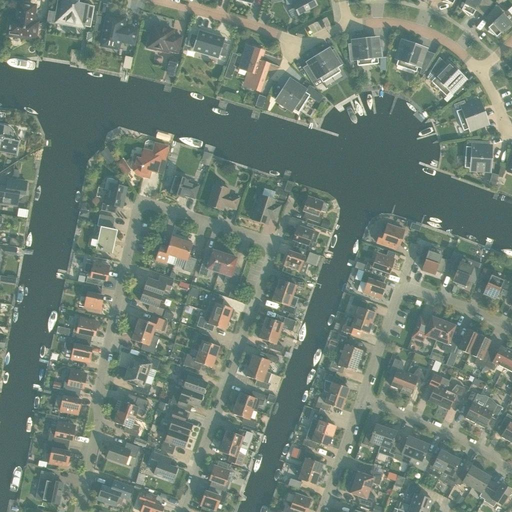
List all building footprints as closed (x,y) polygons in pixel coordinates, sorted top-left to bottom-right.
[(94,6),(61,0),(60,0),(57,21),(90,27),(94,6)] [(309,9),(316,5),(313,0),(285,0),(286,4),(292,3),(298,14),(291,18),(301,13),(309,12),(309,9)] [(493,2),(490,0),(466,0),(461,9),(463,10),(469,16),(470,14),(472,15),(476,8),(483,14),(493,2)] [(34,6),(19,4),(17,20),(11,20),(10,25),(9,26),(9,28),(10,29),(9,34),(34,38),(35,33),(36,32),(37,29),(36,28),(36,23),(32,22),(34,6)] [(505,12),(496,4),(486,16),(493,22),(487,27),(489,29),(487,31),(494,35),(496,37),(511,23),(503,14),(505,12)] [(48,11),(47,23),(53,24),(55,12),(48,11)] [(120,26),(121,18),(107,15),(101,45),(112,47),(113,40),(133,44),(136,30),(120,26)] [(172,30),(153,25),(150,38),(149,38),(146,48),(156,50),(156,49),(167,51),(167,50),(177,52),(181,36),(171,34),(172,30)] [(224,38),(198,30),(197,35),(191,33),(187,46),(225,57),(229,45),(222,43),(224,38)] [(378,63),(375,38),(354,41),(351,41),(351,44),(348,44),(350,61),(356,61),(357,66),(378,63)] [(404,42),(396,65),(416,72),(424,48),(404,42)] [(255,51),(245,47),(238,68),(248,71),(245,80),(250,81),(248,87),(260,91),(265,76),(260,74),(262,68),(258,67),(264,51),(258,49),(255,51)] [(309,61),(306,63),(307,65),(303,68),(312,83),(320,78),(322,82),(340,71),(335,64),(341,60),(334,49),(328,52),(327,50),(309,61)] [(423,75),(435,55),(427,52),(420,74),(423,75)] [(178,59),(170,57),(168,65),(176,68),(178,59)] [(426,77),(446,96),(463,78),(448,63),(447,65),(439,57),(426,77)] [(234,62),(230,61),(225,74),(230,76),(234,62)] [(309,95),(288,81),(277,99),(298,113),(309,95)] [(320,94),(315,90),(312,96),(317,99),(320,94)] [(486,122),(479,102),(456,111),(463,131),(486,122)] [(0,151),(17,155),(17,156),(18,156),(20,141),(14,140),(14,138),(14,136),(13,134),(13,132),(11,130),(10,128),(8,127),(7,126),(5,126),(4,125),(0,124),(0,140),(0,141),(0,151)] [(479,147),(465,146),(464,167),(489,169),(490,148),(489,148),(489,141),(479,141),(479,147)] [(152,152),(147,151),(142,150),(141,156),(138,155),(134,157),(131,167),(136,175),(146,177),(150,175),(151,171),(152,168),(158,169),(160,159),(165,160),(169,146),(154,142),(152,152)] [(174,175),(168,193),(183,198),(184,195),(194,199),(199,185),(188,182),(189,180),(174,175)] [(25,195),(27,182),(11,180),(10,188),(0,186),(0,202),(8,204),(10,206),(13,206),(15,205),(17,205),(19,195),(25,195)] [(122,200),(125,187),(116,185),(117,182),(108,180),(106,189),(109,190),(106,204),(102,203),(101,210),(115,213),(117,207),(122,208),(123,201),(122,200)] [(214,185),(207,205),(222,210),(224,206),(235,209),(239,198),(228,194),(229,189),(214,185)] [(287,193),(280,191),(278,198),(285,200),(287,193)] [(274,204),(275,200),(260,195),(257,203),(254,202),(251,212),(254,213),(252,220),(267,225),(269,218),(276,220),(280,206),(274,204)] [(319,212),(323,202),(308,197),(303,211),(307,213),(305,218),(319,223),(323,213),(319,212)] [(115,219),(99,215),(97,226),(101,227),(96,249),(110,252),(113,240),(115,241),(117,230),(112,229),(115,219)] [(404,230),(387,224),(384,234),(380,233),(376,243),(393,249),(395,243),(399,244),(404,230)] [(297,242),(295,247),(309,252),(313,242),(309,241),(313,231),(298,226),(293,240),(297,242)] [(14,239),(0,237),(0,243),(13,245),(14,239)] [(176,258),(182,240),(171,237),(168,248),(160,245),(155,261),(163,263),(166,254),(176,258)] [(192,244),(182,240),(176,258),(186,261),(183,270),(192,273),(196,260),(188,257),(192,244)] [(429,248),(423,246),(418,263),(423,265),(421,271),(434,275),(436,271),(442,273),(447,260),(440,258),(443,250),(430,245),(429,248)] [(309,252),(295,247),(293,253),(289,251),(284,265),(299,271),(302,261),(316,266),(319,256),(309,253),(309,252)] [(218,273),(224,254),(213,250),(209,263),(203,261),(198,274),(209,277),(211,270),(218,273)] [(367,261),(364,271),(383,277),(385,272),(389,273),(394,259),(377,253),(374,263),(367,261)] [(236,258),(224,254),(218,273),(227,275),(224,282),(235,286),(239,273),(232,270),(236,258)] [(460,263),(461,259),(455,257),(451,269),(456,271),(452,282),(465,286),(472,267),(460,263)] [(94,263),(94,261),(86,259),(84,267),(88,272),(85,282),(100,286),(101,280),(106,281),(109,266),(94,263)] [(492,272),(487,269),(482,267),(477,279),(482,281),(487,283),(483,294),(495,299),(503,280),(491,275),(492,272)] [(383,277),(364,271),(360,281),(366,283),(363,293),(380,299),(385,285),(381,283),(383,277)] [(144,290),(162,296),(164,289),(170,291),(173,281),(160,276),(158,282),(147,279),(144,290)] [(279,280),(275,290),(292,296),(296,286),(303,288),(305,282),(294,278),(292,284),(279,280)] [(99,289),(83,285),(80,296),(86,297),(84,307),(100,311),(103,296),(98,295),(99,289)] [(159,303),(162,296),(144,290),(140,301),(150,305),(148,310),(161,315),(165,305),(159,303)] [(236,292),(228,290),(225,297),(233,300),(236,292)] [(292,296),(275,290),(272,301),(285,305),(283,311),(294,315),(296,309),(289,306),(292,296)] [(210,301),(206,312),(229,319),(232,309),(219,304),(221,299),(210,295),(208,301),(210,301)] [(354,317),(372,323),(375,313),(362,308),(364,303),(353,299),(351,305),(358,307),(354,317)] [(229,319),(206,312),(204,318),(200,317),(197,326),(210,331),(212,325),(225,330),(229,319)] [(424,336),(436,340),(443,321),(432,317),(430,320),(420,315),(411,337),(422,341),(424,336)] [(262,328),(279,334),(281,328),(292,332),(296,321),(292,320),(281,316),(279,322),(266,317),(262,328)] [(139,319),(135,329),(152,335),(154,329),(164,331),(167,321),(154,317),(152,323),(139,319)] [(368,334),(372,323),(354,317),(351,328),(344,325),(342,331),(359,337),(361,332),(368,334)] [(74,327),(72,337),(88,341),(90,335),(94,336),(97,322),(80,318),(78,328),(74,327)] [(450,353),(451,352),(455,341),(450,339),(455,326),(443,321),(436,340),(443,343),(441,350),(450,353)] [(276,344),(279,334),(262,328),(258,338),(271,343),(269,348),(281,352),(283,347),(276,344)] [(152,335),(135,329),(131,340),(144,344),(142,350),(154,354),(156,348),(159,337),(152,335)] [(463,351),(470,354),(478,335),(466,330),(461,343),(455,341),(451,352),(456,355),(460,357),(463,351)] [(198,351),(215,357),(219,347),(208,343),(210,337),(197,333),(193,342),(200,345),(198,351)] [(483,368),(484,366),(489,356),(484,353),(489,341),(478,335),(470,354),(477,357),(474,364),(483,368)] [(88,341),(72,337),(67,336),(64,348),(73,350),(71,359),(88,363),(92,348),(87,347),(88,341)] [(341,355),(358,361),(362,351),(349,346),(351,340),(340,336),(336,347),(343,349),(341,355)] [(489,356),(484,366),(493,371),(497,364),(504,368),(511,352),(501,346),(495,357),(490,355),(489,356)] [(212,368),(215,357),(198,351),(196,357),(187,354),(183,365),(199,370),(201,364),(212,368)] [(249,366),(266,372),(270,361),(277,364),(279,358),(267,354),(265,360),(253,355),(249,366)] [(355,372),(358,361),(341,355),(339,361),(338,361),(331,361),(328,369),(342,374),(344,368),(355,372)] [(132,357),(128,369),(147,376),(149,368),(156,371),(160,361),(147,356),(145,362),(132,357)] [(401,390),(407,373),(402,371),(403,362),(394,359),(390,370),(396,372),(390,386),(401,390)] [(262,382),(266,372),(249,366),(245,376),(258,381),(256,386),(267,390),(270,384),(262,382)] [(412,375),(407,373),(401,390),(411,394),(416,380),(422,382),(426,371),(418,368),(412,375)] [(147,376),(128,369),(124,381),(137,385),(135,391),(148,395),(151,385),(144,383),(147,376)] [(183,388),(202,395),(206,383),(193,379),(195,373),(182,369),(179,379),(186,381),(183,388)] [(64,380),(62,390),(77,393),(78,387),(83,388),(86,374),(70,370),(68,380),(64,380)] [(488,376),(481,373),(479,379),(485,382),(488,376)] [(332,383),(328,393),(345,399),(349,388),(336,384),(338,378),(325,374),(323,379),(332,383)] [(446,389),(449,381),(434,374),(427,387),(433,390),(428,401),(438,406),(446,389)] [(450,391),(446,389),(438,406),(448,410),(453,399),(458,402),(465,388),(456,385),(454,387),(450,391)] [(198,407),(202,395),(183,388),(180,396),(174,393),(170,405),(185,410),(187,403),(198,407)] [(56,395),(54,408),(60,409),(60,411),(77,415),(81,400),(76,399),(77,393),(62,390),(59,389),(58,395),(56,395)] [(475,423),(483,407),(478,404),(480,396),(472,391),(466,402),(471,405),(465,418),(475,423)] [(263,404),(266,396),(254,392),(252,397),(239,393),(236,403),(253,409),(255,410),(258,404),(263,404)] [(345,399),(328,393),(326,399),(319,396),(315,407),(326,411),(329,405),(341,409),(345,399)] [(117,412),(135,418),(136,413),(143,415),(145,410),(147,404),(148,401),(137,397),(136,400),(134,406),(121,402),(117,412)] [(488,398),(483,407),(475,423),(485,428),(491,415),(497,418),(502,407),(494,403),(490,399),(488,398)] [(159,401),(156,410),(165,413),(168,405),(159,401)] [(253,409),(236,403),(232,414),(245,418),(243,424),(254,428),(256,422),(249,420),(253,409)] [(169,430),(188,437),(192,425),(183,422),(186,413),(175,409),(171,418),(172,418),(169,430)] [(133,424),(135,418),(117,412),(114,422),(127,427),(125,433),(136,437),(138,431),(140,426),(133,424)] [(315,431),(332,437),(336,426),(323,422),(325,416),(313,412),(311,418),(312,419),(311,423),(317,425),(315,431)] [(511,416),(507,414),(503,421),(508,424),(501,437),(510,442),(511,439),(511,416)] [(50,431),(47,441),(66,445),(67,439),(72,440),(75,426),(58,422),(57,422),(52,421),(50,431)] [(380,446),(386,428),(375,424),(372,434),(366,432),(362,444),(373,448),(375,444),(380,446)] [(394,455),(398,444),(393,442),(396,432),(386,428),(380,446),(378,453),(393,458),(394,455)] [(226,431),(222,441),(240,447),(243,437),(250,439),(252,433),(241,429),(239,435),(226,431)] [(184,448),(188,437),(169,430),(165,441),(163,441),(160,450),(172,454),(175,445),(184,448)] [(328,447),(332,437),(315,431),(311,441),(304,439),(302,444),(313,448),(315,443),(328,447)] [(404,446),(398,444),(394,455),(400,457),(401,453),(411,458),(418,440),(408,436),(404,446)] [(147,442),(135,438),(133,443),(145,447),(147,442)] [(408,465),(423,472),(430,457),(425,455),(429,445),(418,440),(411,458),(408,465)] [(66,445),(47,441),(45,452),(51,453),(49,463),(66,467),(70,452),(65,451),(66,445)] [(240,447),(222,441),(219,452),(230,455),(227,462),(241,466),(245,456),(238,453),(240,447)] [(139,447),(126,443),(124,449),(111,444),(106,458),(125,465),(129,456),(136,458),(139,447)] [(302,469),(319,474),(322,464),(309,459),(311,454),(300,450),(297,460),(304,463),(302,469)] [(438,478),(450,455),(440,450),(436,460),(430,457),(423,472),(438,478)] [(172,481),(177,468),(169,465),(171,459),(153,453),(149,464),(156,466),(154,475),(172,481)] [(453,487),(455,483),(461,472),(455,469),(460,460),(450,455),(438,478),(439,478),(438,480),(453,487)] [(211,487),(226,492),(229,482),(226,481),(229,471),(214,466),(209,480),(213,481),(211,487)] [(461,472),(455,483),(460,486),(462,482),(471,488),(481,471),(471,466),(466,475),(461,472)] [(315,485),(319,474),(302,469),(298,479),(315,485)] [(357,472),(353,482),(370,488),(372,483),(379,485),(382,474),(370,470),(368,476),(357,472)] [(479,496),(484,499),(490,489),(485,486),(490,477),(481,471),(471,488),(481,493),(479,496)] [(63,483),(52,481),(53,474),(41,472),(39,484),(46,485),(42,501),(59,504),(63,483)] [(301,482),(290,478),(288,485),(299,489),(301,482)] [(133,487),(117,482),(114,481),(111,489),(102,485),(98,498),(116,504),(119,497),(128,500),(133,487)] [(370,488),(353,482),(349,493),(361,497),(359,503),(371,507),(375,496),(368,494),(370,488)] [(413,499),(411,505),(428,511),(432,500),(418,495),(421,487),(409,483),(406,491),(410,493),(408,497),(413,499)] [(495,492),(490,489),(484,499),(483,501),(493,507),(496,502),(502,506),(508,497),(511,494),(511,492),(511,490),(501,483),(495,492)] [(228,493),(226,492),(211,487),(209,493),(205,491),(200,505),(215,511),(219,501),(224,503),(228,493)] [(161,511),(163,507),(151,503),(153,495),(142,491),(138,503),(143,505),(140,511),(161,511)] [(283,511),(300,511),(301,511),(302,511),(305,511),(310,499),(295,494),(292,503),(286,501),(283,511)]
